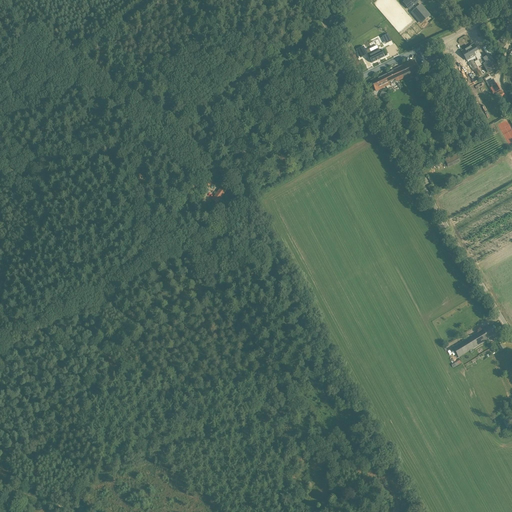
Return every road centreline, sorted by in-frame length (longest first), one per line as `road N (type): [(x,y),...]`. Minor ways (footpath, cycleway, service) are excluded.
road 1 (track): [(150,0),(134,23),(156,94),(151,120),(85,295),(0,339)]
road 2 (unclassified): [(511,345),(358,77)]
road 3 (unclassified): [(358,77),(511,4)]
